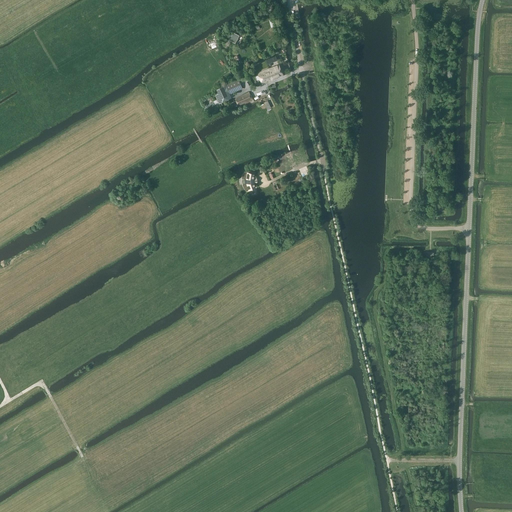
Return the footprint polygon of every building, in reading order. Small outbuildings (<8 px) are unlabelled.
[(234,33),(232,37),(230,41),(232,42),(236,44),(238,40),(240,36),(234,33)] [(279,65),(269,68),(274,79),(283,75),(279,65)] [(269,68),(258,73),(258,75),(257,76),(258,79),(260,79),(262,84),(274,79),(269,68)] [(239,80),(226,86),(230,95),(243,89),(239,80)] [(231,96),(223,90),(219,96),(227,101),(231,96)] [(249,92),(240,97),(235,99),(238,106),(253,99),(249,92)] [(206,106),(209,111),(219,105),(216,100),(206,106)] [(301,151),(286,157),(288,161),(289,167),(305,161),(301,151)] [(243,174),(242,178),(245,178),(245,184),(243,185),(244,188),(246,191),(249,190),(256,187),(254,184),(257,183),(257,178),(254,178),(255,174),(247,172),(245,171),(243,174)]
